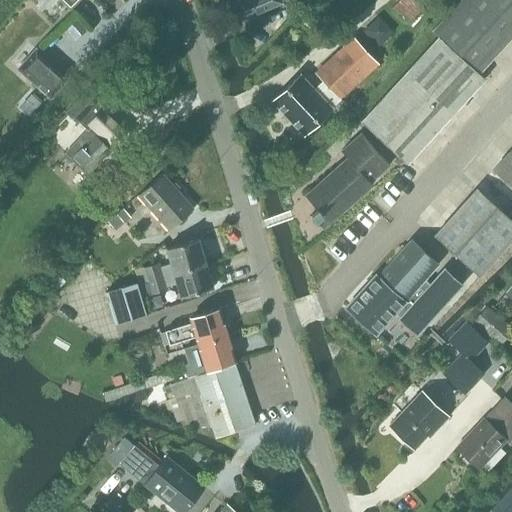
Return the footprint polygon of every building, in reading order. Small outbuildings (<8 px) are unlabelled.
[(232,0),(240,18),(280,2),(279,0),(232,0)] [(511,0),(460,0),(432,31),(439,37),(361,121),(407,163),(484,78),(478,73),(511,35),(511,0)] [(377,22),(368,31),(376,39),(385,31),(377,22)] [(299,102),(285,115),(304,134),(321,118),(341,101),(378,68),(354,42),(316,76),(327,88),(317,97),(317,96),(305,108),(299,102)] [(36,49),(19,68),(51,97),(68,77),(36,49)] [(272,101),(285,115),(299,102),(305,108),(317,96),(299,76),(272,101)] [(66,155),(88,174),(111,149),(109,148),(115,142),(116,143),(128,129),(103,107),(102,108),(97,103),(110,88),(97,77),(66,112),(79,124),(81,123),(88,129),(66,155)] [(32,94),(22,106),(31,114),(41,102),(32,94)] [(311,214),(323,228),(371,185),(369,183),(390,165),(362,133),(342,151),(347,158),(305,195),(317,209),(311,214)] [(477,188),(434,236),(479,276),(511,239),(511,155),(509,152),(493,170),(511,187),(511,209),(507,215),(477,188)] [(138,195),(169,230),(194,209),(163,173),(138,195)] [(117,213),(108,221),(116,230),(125,222),(117,213)] [(51,234),(43,243),(51,249),(58,241),(51,234)] [(145,267),(149,280),(205,263),(198,239),(167,248),(171,263),(160,267),(159,263),(145,267)] [(438,264),(411,239),(407,244),(378,276),(376,275),(346,307),(376,334),(396,311),(402,316),(400,318),(417,333),(461,284),(444,269),(430,286),(423,280),(438,264)] [(205,263),(149,280),(153,294),(167,290),(166,286),(177,282),(182,297),(213,288),(205,263)] [(57,273),(45,287),(53,295),(66,280),(57,273)] [(106,292),(115,323),(147,313),(138,282),(106,292)] [(196,335),(199,345),(227,336),(226,332),(230,331),(226,321),(223,322),(219,309),(191,318),(192,323),(171,330),(174,342),(196,335)] [(511,329),(488,309),(475,324),(503,348),(511,336),(511,329)] [(469,359),(487,341),(467,322),(449,340),(463,353),(455,362),(475,381),(483,373),(469,359)] [(199,361),(183,366),(186,376),(234,361),(235,361),(232,350),(235,349),(232,339),(228,340),(227,336),(199,345),(202,356),(198,357),(199,361)] [(186,376),(183,366),(111,389),(206,430),(207,428),(215,436),(215,437),(254,425),(250,412),(251,412),(234,361),(186,376)] [(389,425),(414,448),(433,429),(435,430),(448,416),(421,391),(389,425)] [(458,447),(479,467),(511,431),(511,406),(503,399),(458,447)] [(125,438),(110,456),(120,464),(176,510),(179,511),(183,511),(204,486),(187,472),(185,474),(179,469),(181,467),(167,456),(159,465),(134,445),(125,438)] [(511,511),(511,479),(487,506),(493,511),(511,511)]
